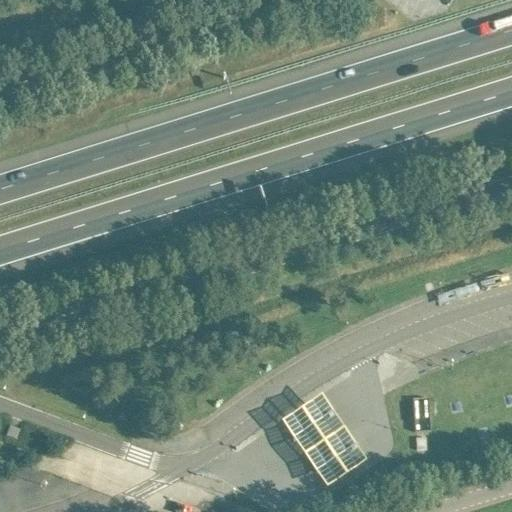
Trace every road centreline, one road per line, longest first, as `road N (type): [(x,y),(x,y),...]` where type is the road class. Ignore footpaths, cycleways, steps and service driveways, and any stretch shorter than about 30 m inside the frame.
road 1 (motorway): [(511,30),(0,189)]
road 2 (motorway): [(0,251),(511,93)]
